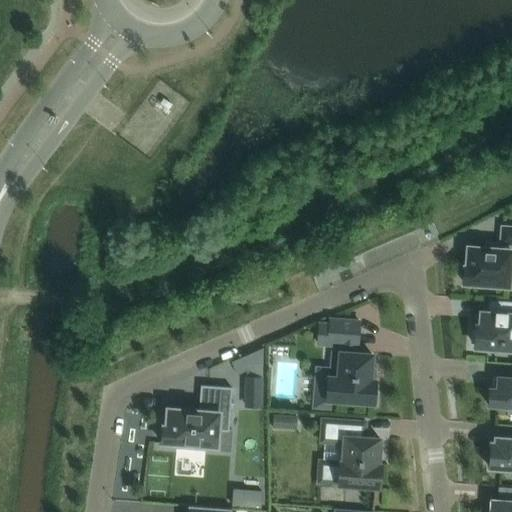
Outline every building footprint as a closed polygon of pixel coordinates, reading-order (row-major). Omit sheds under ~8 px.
[(175,106),(160,96),(152,108),(167,118),(175,106)] [(508,285),(510,252),(511,249),(510,249),(510,243),(511,243),(511,226),(502,226),(500,243),(501,243),(501,249),(468,246),(467,266),(464,265),(463,281),(508,285)] [(351,246),(328,255),(332,267),(355,259),(351,246)] [(472,329),(471,341),(475,342),(475,346),(511,348),(511,301),(502,300),(501,311),(496,311),(495,313),(481,312),(480,325),(476,325),(476,329),(472,329)] [(330,318),(329,323),(319,322),(318,343),(340,345),(340,351),(332,351),(330,376),(328,376),(326,399),(373,402),(375,380),(372,379),(373,368),(370,368),(371,354),(356,352),(359,320),(330,318)] [(511,376),(493,376),(492,388),(489,387),(488,405),(507,406),(507,410),(511,409),(511,376)] [(263,378),(245,378),(245,406),(263,406),(263,378)] [(228,430),(231,387),(201,385),(199,409),(168,408),(166,425),(163,425),(161,442),(183,444),(183,447),(198,448),(198,445),(217,446),(218,430),(228,430)] [(377,416),(377,404),(340,402),(340,415),(377,416)] [(296,428),(297,416),(273,414),(272,426),(296,428)] [(364,437),(366,421),(338,419),(336,436),(344,437),(342,461),(340,461),(338,483),(379,486),(380,464),(378,463),(378,459),(379,453),(378,453),(379,438),(364,437)] [(511,437),(504,437),(495,437),(495,442),(490,442),(488,467),(508,468),(508,470),(509,471),(509,473),(510,474),(511,475),(511,437)] [(232,497),(232,505),(260,507),(261,490),(243,489),(242,498),(232,497)] [(511,511),(511,500),(491,499),(490,511),(511,511)]
